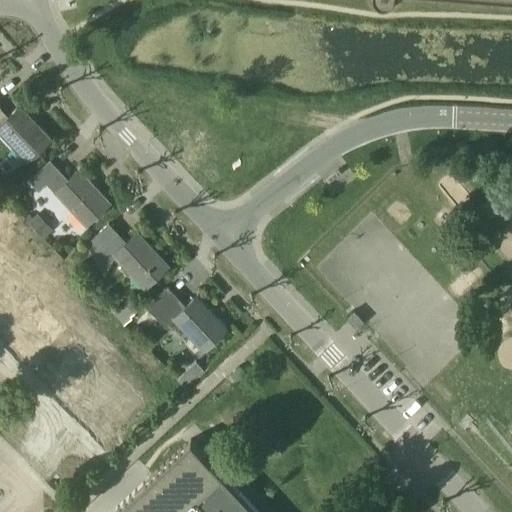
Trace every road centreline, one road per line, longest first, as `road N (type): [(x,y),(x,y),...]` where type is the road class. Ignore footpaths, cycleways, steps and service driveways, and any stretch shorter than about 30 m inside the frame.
road 1 (tertiary): [(223,239),(361,133),(427,118),(511,122)]
road 2 (unclassified): [(223,239),(87,93),(33,5)]
road 3 (tertiary): [(414,455),(223,239)]
